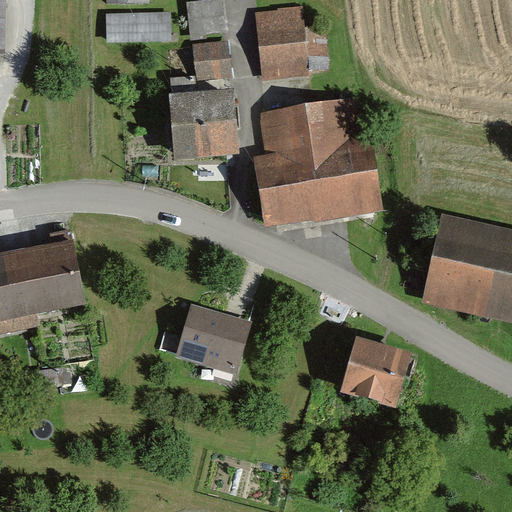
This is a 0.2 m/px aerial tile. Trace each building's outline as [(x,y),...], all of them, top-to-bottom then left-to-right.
[(222,3),(187,8),(191,42),(227,38),(222,3)] [(304,8),(253,14),(261,83),(306,78),(304,66),(328,63),(324,29),(306,31),(304,8)] [(170,15),(107,16),(107,48),(170,47),(170,15)] [(228,43),(192,47),(196,86),(232,82),(228,43)] [(235,94),(171,99),(176,165),(241,160),(235,94)] [(354,103),(260,114),(265,160),(256,162),(264,230),(377,217),(368,137),(358,138),(354,103)] [(511,234),(444,218),(424,306),(511,326),(511,234)] [(0,335),(38,328),(36,318),(87,307),(74,241),(0,255),(0,335)] [(252,326),(191,310),(176,363),(215,373),(212,383),(230,388),(233,378),(237,379),(252,326)] [(412,356),(357,341),(345,386),(400,401),(412,356)] [(61,371),(35,374),(37,389),(63,386),(61,371)] [(363,460),(343,455),(339,471),(359,476),(363,460)]
